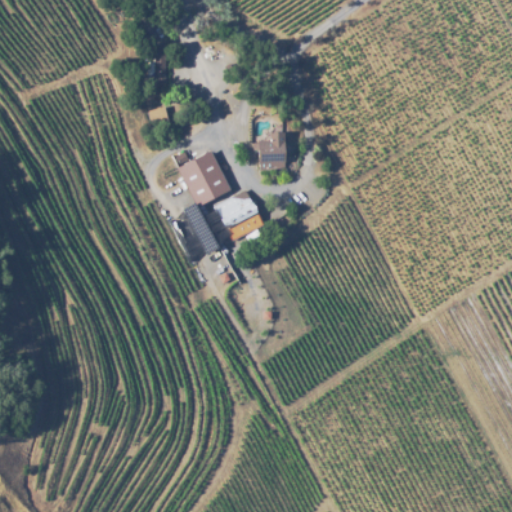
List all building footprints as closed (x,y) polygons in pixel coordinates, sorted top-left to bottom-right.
[(157,84),(156,80),(146,80),(146,59),(155,58),(155,44),(163,43),(165,84),(157,84)] [(166,123),(150,128),(145,110),(162,105),(166,123)] [(284,171),(257,171),(256,137),(268,137),(268,129),(282,129),(283,137),(284,171)] [(223,190),(204,150),(171,165),(190,205),(223,190)] [(211,205),(242,188),(260,222),(229,239),(211,205)]
